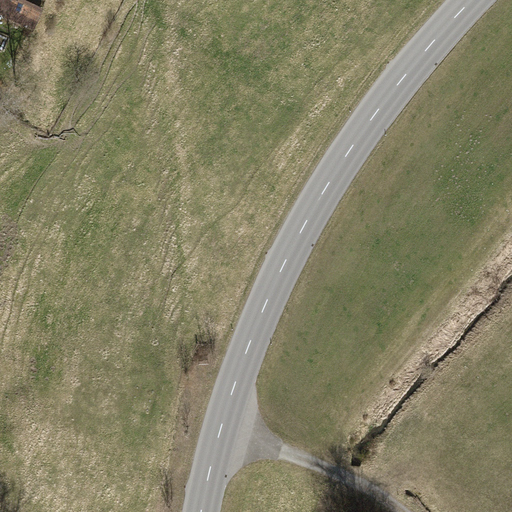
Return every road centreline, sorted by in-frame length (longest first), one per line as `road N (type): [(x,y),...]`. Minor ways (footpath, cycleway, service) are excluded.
road 1 (tertiary): [(201,511),(241,360),(284,264),(341,162),(470,0)]
road 2 (track): [(220,432),(331,470),(398,511)]
